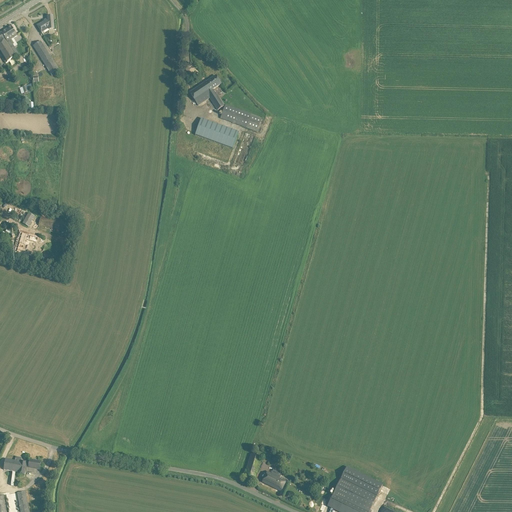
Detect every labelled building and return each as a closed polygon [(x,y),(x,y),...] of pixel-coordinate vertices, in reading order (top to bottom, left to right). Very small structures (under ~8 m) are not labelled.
[(54,30),(53,21),(53,17),(48,17),(48,20),(37,26),(42,33),(49,29),(49,30),(54,30)] [(17,36),(14,31),(11,27),(0,33),(0,54),(6,64),(17,57),(12,49),(14,48),(12,45),(14,44),(11,40),(17,36)] [(58,70),(41,41),(33,46),(51,75),(58,70)] [(224,106),(213,90),(221,84),(216,76),(190,93),(192,97),(196,103),(198,106),(210,99),(217,110),(224,106)] [(221,119),(258,133),(263,119),(226,105),(221,119)] [(239,132),(201,119),(195,135),(233,149),(239,132)] [(23,224),(29,227),(34,217),(33,216),(35,212),(31,210),(23,224)] [(39,226),(70,234),(72,225),(41,218),(39,226)] [(38,238),(25,234),(20,233),(15,252),(27,256),(29,250),(27,250),(30,241),(36,243),(38,238)] [(244,478),(254,481),(261,458),(251,455),(244,478)] [(26,465),(27,462),(21,461),(21,462),(5,459),(3,470),(19,473),(18,475),(24,476),(25,467),(26,465)] [(26,465),(25,467),(39,470),(41,462),(30,460),(29,466),(26,465)] [(266,467),(262,478),(281,488),(286,477),(266,467)] [(328,506),(339,511),(368,511),(376,496),(377,496),(383,484),(347,467),(328,506)] [(17,493),(20,511),(29,511),(26,492),(17,493)]
